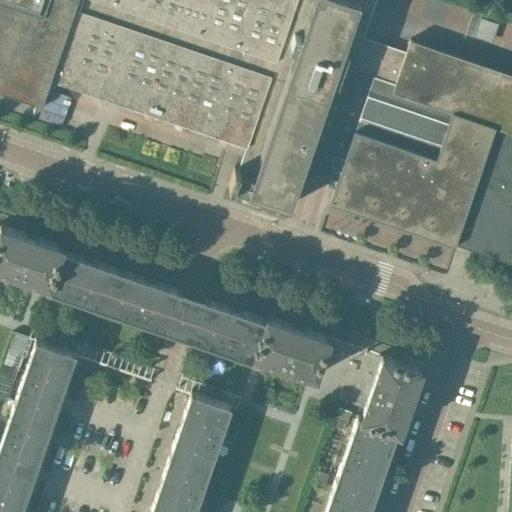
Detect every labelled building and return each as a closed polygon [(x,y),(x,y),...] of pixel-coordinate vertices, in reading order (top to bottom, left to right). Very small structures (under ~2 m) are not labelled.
[(0,0),(0,90),(36,102),(33,109),(42,105),(50,80),(246,147),(239,168),(234,166),(227,184),(289,205),(306,157),(324,163),(341,169),(331,201),(462,247),(511,263),(511,73),(409,39),(405,52),(363,37),(375,0),(0,0)] [(0,268),(19,275),(32,237),(0,225),(0,268)] [(47,289),(60,250),(62,247),(32,237),(19,275),(46,284),(45,288),(47,289)] [(79,300),(92,261),(60,250),(47,289),(79,300)] [(111,311),(125,272),(92,261),(79,300),(111,311)] [(142,322),(156,283),(125,272),(111,311),(142,322)] [(168,330),(182,291),(156,283),(142,322),(168,330)] [(190,338),(203,299),(182,291),(168,330),(190,338)] [(219,348),(233,309),(203,299),(190,338),(219,348)] [(252,359),(254,355),(265,320),(233,309),(219,348),(252,359)] [(286,366),(299,327),(266,316),(265,320),(254,355),(286,366)] [(314,375),(327,337),(299,327),(286,366),(314,375)] [(62,385),(73,352),(34,339),(23,372),(62,385)] [(379,354),(369,385),(408,399),(418,368),(379,354)] [(52,416),(62,385),(23,372),(12,402),(52,416)] [(398,428),(408,399),(369,385),(359,415),(398,428)] [(228,405),(190,392),(178,427),(216,440),(228,405)] [(41,446),(52,416),(12,402),(2,433),(41,446)] [(398,428),(359,415),(355,413),(343,449),(382,463),(394,429),(397,430),(398,428)] [(206,470),(216,440),(178,427),(167,457),(206,470)] [(0,463),(32,474),(41,446),(2,433),(0,438),(0,463)] [(382,463),(343,449),(333,478),(372,491),(382,463)] [(195,502),(206,470),(167,457),(156,489),(195,502)] [(32,474),(0,463),(0,496),(21,504),(32,474)] [(327,511),(365,511),(372,491),(333,478),(322,510),(327,511)] [(191,511),(195,502),(156,489),(148,511),(191,511)] [(0,511),(18,511),(21,504),(0,496),(0,511)]
